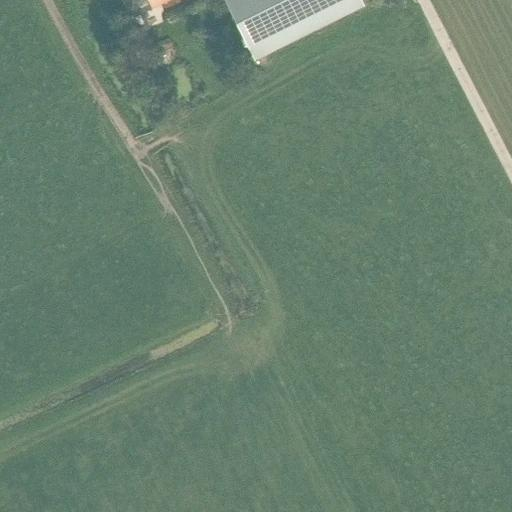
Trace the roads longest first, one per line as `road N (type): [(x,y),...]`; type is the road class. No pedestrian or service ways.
road 1 (track): [(44,0),(241,347)]
road 2 (track): [(511,177),(420,0)]
